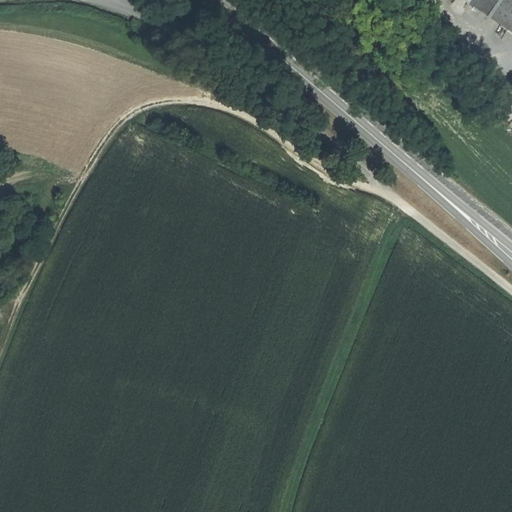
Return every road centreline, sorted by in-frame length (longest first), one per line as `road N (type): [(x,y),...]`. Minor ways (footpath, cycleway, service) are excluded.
road 1 (track): [(284,511),(402,205),(224,107),(178,101),(144,108),(120,125),(75,192),(0,352)]
road 2 (track): [(99,0),(254,83),(511,289)]
road 3 (secondary): [(214,0),(511,253)]
road 4 (track): [(424,0),(508,104)]
